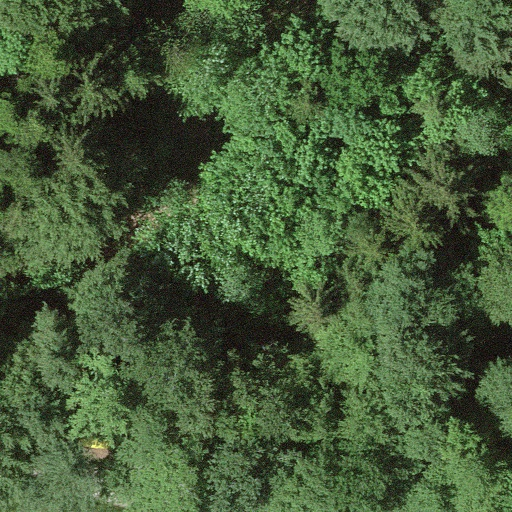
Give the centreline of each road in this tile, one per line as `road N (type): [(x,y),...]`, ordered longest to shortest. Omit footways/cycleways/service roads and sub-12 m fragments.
road 1 (track): [(0,451),(284,511)]
road 2 (track): [(334,511),(401,496),(511,433)]
